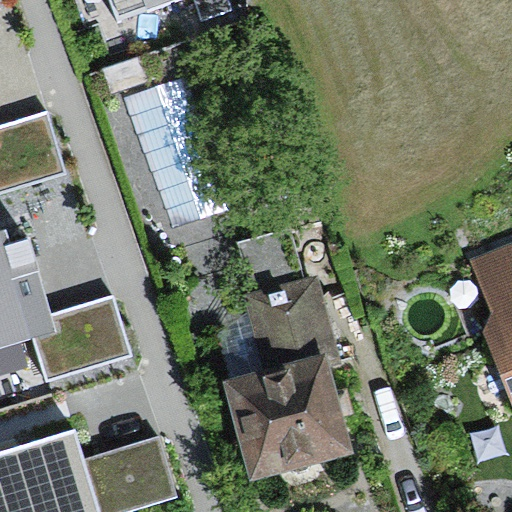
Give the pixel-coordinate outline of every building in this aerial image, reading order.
[(104,0),(108,10),(114,8),(120,26),(147,17),(148,21),(207,0),(104,0)] [(0,199),(68,180),(49,117),(0,131),(0,199)] [(234,376),(224,379),(253,483),(353,455),(340,408),(326,356),(337,353),(317,275),(307,278),(291,226),(237,243),(254,298),(247,301),(250,311),(221,331),(234,376)] [(13,255),(9,241),(0,243),(0,362),(38,351),(49,386),(134,361),(115,298),(54,316),(34,249),(13,255)] [(483,343),(511,412),(511,248),(470,265),(493,321),(483,343)] [(77,438),(0,462),(0,511),(138,511),(178,500),(159,441),(85,464),(77,438)]
